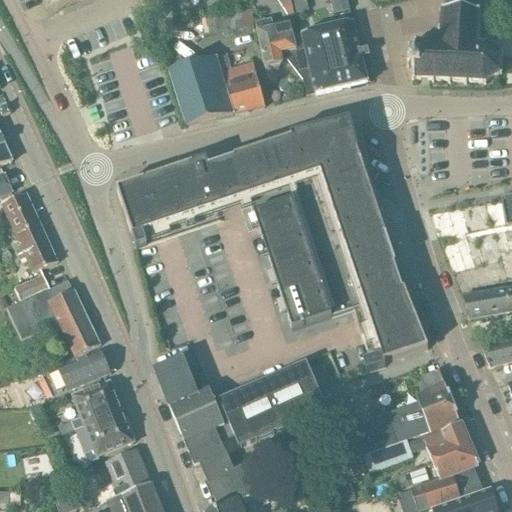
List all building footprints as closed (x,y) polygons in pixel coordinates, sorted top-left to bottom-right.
[(290,0),(279,0),(276,1),(287,16),(293,15),(290,0)] [(304,0),(291,0),(295,15),(308,12),(304,0)] [(328,0),(332,16),(348,12),(349,12),(345,0),(328,0)] [(415,42),(413,55),(421,55),(421,68),(412,68),(408,71),(407,69),(408,74),(484,86),(501,75),(502,57),(486,46),(478,44),(479,0),(444,0),(444,11),(441,11),(438,44),(415,42)] [(225,13),(189,19),(192,40),(253,30),(250,11),(239,13),(239,15),(226,18),(225,13)] [(287,61),(302,82),(306,99),(315,96),(315,97),(301,38),(292,41),(289,27),(274,30),(271,21),(255,25),(265,69),(266,69),(271,72),(278,71),(281,65),(282,65),(281,63),(287,61)] [(301,38),(315,97),(367,86),(360,61),(368,59),(366,51),(359,53),(351,25),(301,36),(301,38)] [(407,56),(407,69),(408,71),(412,68),(421,68),(421,55),(413,55),(413,56),(407,56)] [(221,119),(243,113),(264,108),(252,66),(231,71),(226,56),(205,62),(221,119)] [(183,130),(199,126),(221,119),(205,62),(183,68),(180,58),(171,60),(164,62),(163,63),(181,129),(183,129),(183,130)] [(131,188),(116,193),(124,215),(132,239),(136,251),(146,247),(145,245),(142,235),(206,214),(215,211),(220,209),(230,206),(248,200),(253,217),(282,305),(291,333),(330,320),(351,313),(363,310),(376,350),(365,354),(357,356),(364,376),(383,369),(382,365),(426,351),(422,340),(422,339),(419,331),(419,330),(412,312),(412,311),(410,305),(410,304),(409,302),(405,291),(403,292),(395,266),(397,265),(384,231),(379,219),(365,180),(358,163),(358,161),(357,160),(357,159),(355,154),(356,154),(349,123),(289,138),(290,141),(216,166),(208,169),(207,169),(205,163),(205,162),(191,167),(190,167),(191,168),(183,171),(179,172),(173,174),(162,177),(153,181),(139,185),(131,188)] [(0,135),(0,167),(12,162),(0,135)] [(4,178),(0,179),(0,199),(11,194),(4,178)] [(504,202),(501,202),(501,203),(505,228),(511,226),(511,195),(503,198),(504,202)] [(2,209),(22,256),(20,257),(22,262),(25,261),(31,276),(57,265),(28,197),(2,209)] [(475,205),(434,212),(438,236),(462,231),(463,237),(488,233),(505,231),(501,203),(475,207),(475,205)] [(488,233),(447,240),(451,263),(492,256),(488,233)] [(497,262),(456,269),(460,292),(501,284),(497,262)] [(43,278),(16,291),(22,304),(49,291),(43,278)] [(67,296),(62,286),(6,313),(22,345),(51,331),(54,337),(60,334),(74,362),(101,348),(74,293),(67,296)] [(511,288),(462,298),(470,323),(511,315),(511,288)] [(511,339),(481,347),(489,372),(511,365),(511,339)] [(53,403),(67,397),(111,377),(100,353),(42,379),(53,403)] [(198,466),(199,466),(200,466),(225,455),(225,454),(224,455),(214,431),(224,427),(223,426),(225,425),(214,405),(208,390),(196,395),(182,359),(152,371),(183,445),(193,468),(198,466)] [(305,365),(218,402),(238,450),(325,412),(305,365)] [(410,456),(411,456),(406,445),(430,437),(430,436),(457,424),(443,386),(442,386),(437,373),(419,379),(424,393),(415,397),(418,405),(385,417),(384,416),(342,431),(354,461),(362,458),(369,476),(412,460),(410,456)] [(79,420),(70,423),(57,428),(61,437),(74,433),(83,429),(83,431),(122,415),(109,383),(71,399),(79,420)] [(135,447),(122,415),(83,431),(92,452),(83,455),(87,466),(135,447)] [(406,445),(411,456),(425,450),(431,464),(470,449),(460,425),(430,437),(406,445)] [(431,464),(439,483),(478,468),(470,449),(431,464)] [(105,465),(119,500),(150,488),(151,487),(137,452),(105,465)] [(265,491),(256,471),(252,463),(233,472),(225,455),(200,466),(199,466),(217,509),(210,511),(242,511),(238,503),(265,491)] [(334,468),(321,473),(327,489),(341,484),(334,468)] [(410,475),(397,479),(400,489),(413,485),(410,475)] [(439,483),(409,492),(415,511),(427,511),(431,511),(460,501),(452,479),(439,483)] [(348,485),(334,490),(340,507),(353,502),(348,485)] [(159,511),(150,488),(119,500),(107,505),(109,511),(159,511)] [(495,511),(487,492),(460,501),(431,511),(495,511)] [(20,496),(10,496),(10,508),(20,508),(20,496)] [(63,502),(55,505),(57,511),(78,511),(89,508),(86,498),(65,506),(63,502)]
